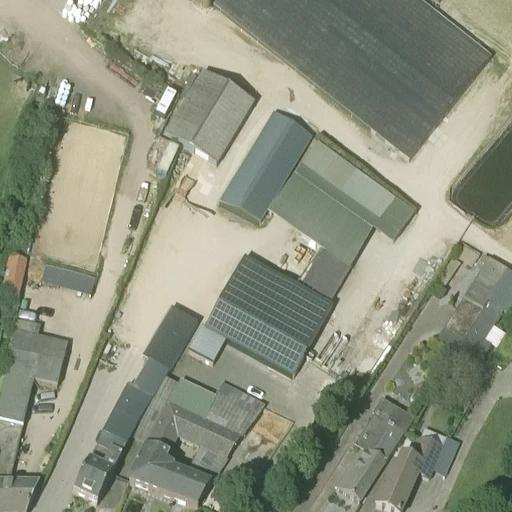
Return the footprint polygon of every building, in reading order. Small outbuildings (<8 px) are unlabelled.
[(202,0),(409,164),(490,61),(413,0),(202,0)] [(217,167),(253,106),(200,75),(164,136),(217,167)] [(259,226),(312,140),(273,116),(220,202),(259,226)] [(471,270),(478,259),(465,250),(457,261),(471,270)] [(26,262),(8,258),(0,296),(18,301),(26,262)] [(488,262),(483,258),(478,266),(484,269),(488,262)] [(292,382),(329,308),(263,272),(244,261),(204,333),(225,345),(292,382)] [(488,305),(507,274),(488,262),(442,335),(435,346),(456,358),(488,305)] [(511,277),(507,274),(488,305),(504,314),(511,320),(511,319),(511,277)] [(488,305),(456,358),(477,372),(491,350),(484,345),(504,314),(488,305)] [(149,406),(196,327),(169,311),(140,361),(147,365),(129,394),(124,391),(94,454),(89,464),(71,498),(97,510),(120,462),(149,406)] [(13,333),(38,340),(40,330),(16,324),(13,333)] [(200,331),(187,354),(212,369),(225,345),(204,333),(200,331)] [(13,333),(0,391),(0,511),(27,511),(35,491),(7,491),(33,383),(55,389),(66,346),(38,340),(13,333)] [(447,369),(454,358),(440,349),(433,360),(447,369)] [(212,403),(179,386),(169,407),(167,406),(144,452),(126,488),(189,511),(199,511),(210,488),(221,466),(225,468),(235,450),(244,453),(250,442),(245,440),(264,410),(220,387),(212,403)] [(370,458),(383,466),(411,423),(380,403),(370,419),(372,421),(353,451),(368,461),(370,458)] [(426,482),(438,452),(416,443),(407,464),(398,459),(392,474),(388,473),(373,509),(379,511),(378,511),(399,511),(414,477),(426,482)] [(357,507),(383,466),(370,458),(368,461),(353,451),(352,453),(357,456),(351,467),(350,467),(334,492),(357,507)]
